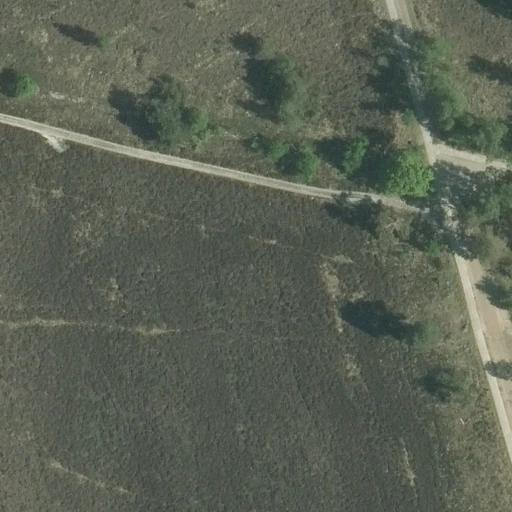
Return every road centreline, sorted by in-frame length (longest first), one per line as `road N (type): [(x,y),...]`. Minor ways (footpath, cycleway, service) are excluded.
road 1 (track): [(462,213),(321,195),(0,118)]
road 2 (track): [(494,332),(447,163)]
road 3 (track): [(447,163),(404,0)]
